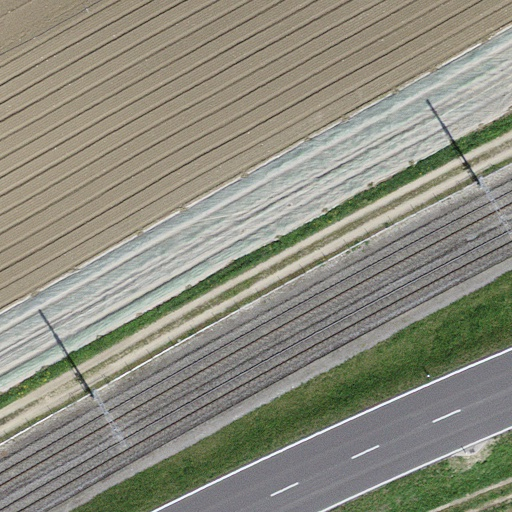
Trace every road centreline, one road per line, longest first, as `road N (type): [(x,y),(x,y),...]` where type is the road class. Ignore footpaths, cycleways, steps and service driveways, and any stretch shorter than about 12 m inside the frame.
road 1 (track): [(511,137),(0,429)]
road 2 (primary): [(246,511),(511,393)]
